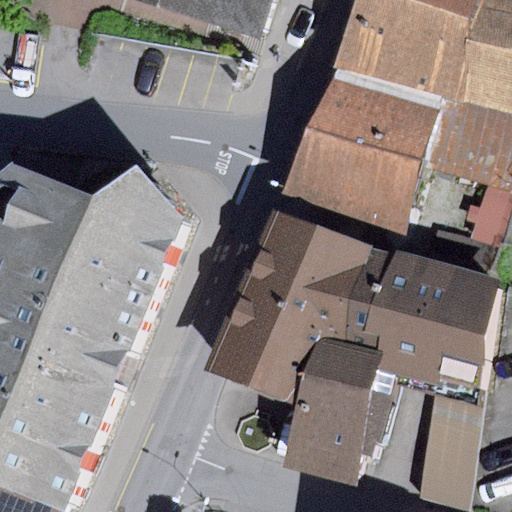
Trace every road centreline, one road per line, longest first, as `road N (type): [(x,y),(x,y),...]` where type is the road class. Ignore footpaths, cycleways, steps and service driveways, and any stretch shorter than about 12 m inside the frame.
road 1 (primary): [(170,448),(277,168)]
road 2 (residential): [(0,113),(211,144),(277,168)]
road 3 (residential): [(170,448),(282,492),(361,511)]
road 4 (primary): [(277,168),(347,0)]
